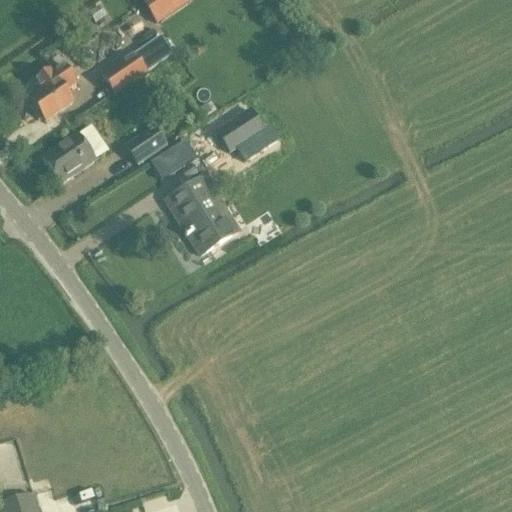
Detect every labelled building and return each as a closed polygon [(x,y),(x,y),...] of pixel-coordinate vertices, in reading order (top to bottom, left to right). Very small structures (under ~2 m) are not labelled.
[(168,0),(143,0),(137,5),(152,27),(176,11),(168,0)] [(100,80),(113,99),(146,77),(133,58),(100,80)] [(28,104),(44,126),(72,107),(64,96),(76,88),(61,67),(53,73),(51,71),(30,85),(39,97),(28,104)] [(212,116),(206,107),(196,113),(202,122),(212,116)] [(269,131),(262,135),(249,114),(215,135),(229,156),(235,153),(243,165),(277,143),(269,131)] [(40,163),(58,189),(94,165),(93,163),(107,153),(91,129),(76,139),(76,138),(40,163)] [(122,149),(136,169),(166,149),(153,129),(122,149)] [(195,162),(184,144),(172,152),(183,169),(195,162)] [(204,256),(230,240),(205,199),(214,193),(206,180),(172,202),(179,214),(172,218),(186,241),(187,240),(198,258),(204,255),(204,256)] [(0,505),(0,511),(36,511),(31,496),(0,505)]
